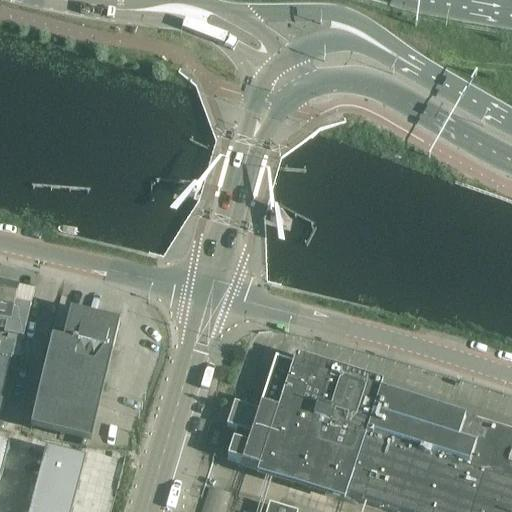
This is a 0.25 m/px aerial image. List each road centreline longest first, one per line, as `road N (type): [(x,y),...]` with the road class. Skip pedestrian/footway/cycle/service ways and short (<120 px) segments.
road 1 (unclassified): [(511,379),(208,300)]
road 2 (secondary): [(302,89),(329,79),(357,81),(511,160)]
road 3 (tertiary): [(146,511),(208,300)]
road 4 (tertiary): [(208,300),(0,250)]
road 5 (tertiary): [(208,300),(252,136)]
road 6 (secondary): [(511,119),(379,42)]
road 7 (secondary): [(379,42),(314,11),(239,17)]
road 8 (secondary): [(56,0),(106,11),(185,11)]
